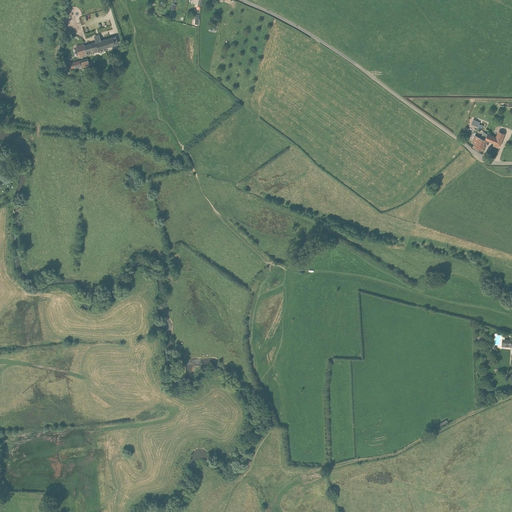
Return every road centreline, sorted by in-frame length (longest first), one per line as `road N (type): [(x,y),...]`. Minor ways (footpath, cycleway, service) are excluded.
road 1 (unclassified): [(511,163),(481,156),(309,33),(241,0)]
road 2 (track): [(511,396),(398,453),(324,468),(283,463),(242,490)]
